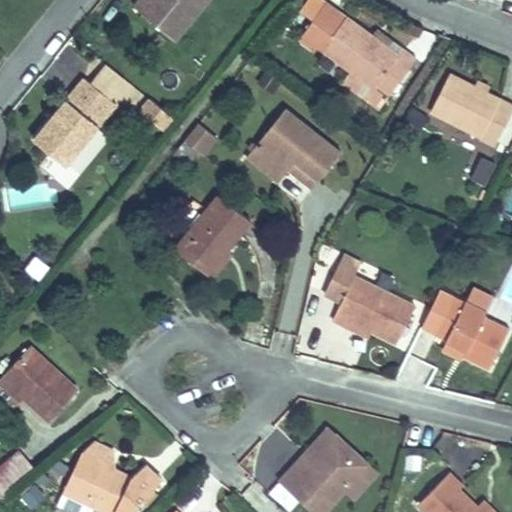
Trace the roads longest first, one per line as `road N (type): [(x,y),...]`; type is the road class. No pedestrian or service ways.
road 1 (residential): [(271,367),(214,353),(186,326),(135,372),(206,440)]
road 2 (residential): [(511,427),(271,367)]
